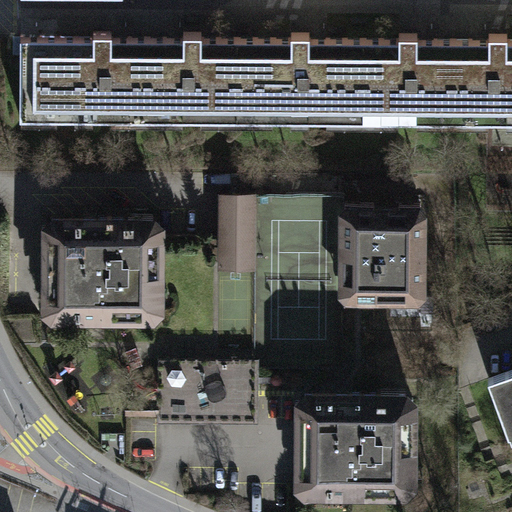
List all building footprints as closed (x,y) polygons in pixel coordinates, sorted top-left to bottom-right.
[(149,37),(29,36),(29,124),(149,124),(149,37)] [(257,37),(149,37),(149,124),(257,125),(257,37)] [(357,38),(257,37),(257,125),(357,126),(357,38)] [(471,39),(357,38),(357,126),(470,126),(471,39)] [(511,39),(471,39),(470,126),(511,126),(511,39)] [(255,274),(257,195),(220,194),(218,274),(255,274)] [(347,198),(345,301),(427,302),(429,199),(347,198)] [(44,312),(169,314),(170,201),(46,199),(44,312)] [(301,370),(299,486),(420,488),(422,372),(301,370)] [(511,375),(491,383),(511,442),(511,375)]
